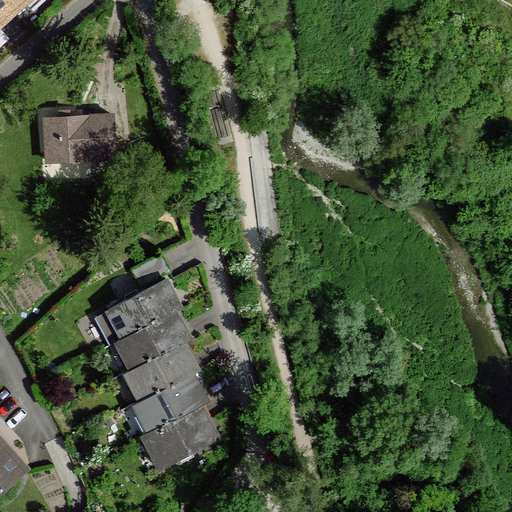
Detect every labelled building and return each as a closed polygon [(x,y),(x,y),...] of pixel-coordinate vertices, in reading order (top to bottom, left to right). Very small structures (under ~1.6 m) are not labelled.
[(0,0),(0,18),(20,0),(0,0)] [(116,114),(49,118),(52,163),(119,158),(116,114)] [(162,254),(134,269),(143,285),(171,270),(162,254)] [(148,436),(164,465),(222,434),(205,403),(211,400),(196,373),(203,369),(188,340),(194,337),(179,309),(185,305),(171,280),(113,310),(128,339),(121,343),(136,371),(130,374),(145,402),(139,405),(153,433),(148,436)] [(0,497),(32,469),(0,433),(0,497)]
